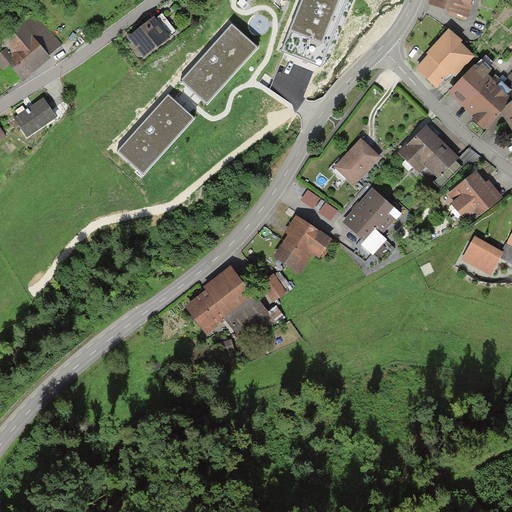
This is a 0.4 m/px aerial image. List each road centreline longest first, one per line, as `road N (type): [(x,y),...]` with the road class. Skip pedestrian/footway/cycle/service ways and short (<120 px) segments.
road 1 (secondary): [(381,47),(341,86),(286,177),(229,244),(37,396),(0,437)]
road 2 (track): [(294,109),(172,205),(91,228),(32,291)]
road 3 (residential): [(156,0),(0,107)]
road 4 (residential): [(381,47),(458,128),(511,170)]
